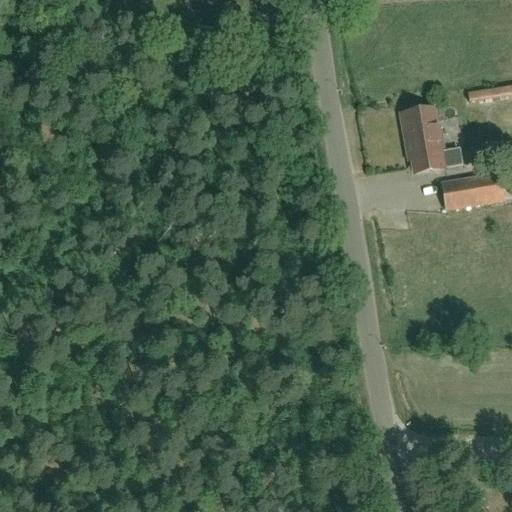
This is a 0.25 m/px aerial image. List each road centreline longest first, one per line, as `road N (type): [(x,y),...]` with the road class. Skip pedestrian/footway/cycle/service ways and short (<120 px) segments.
road 1 (unclassified): [(386,449),(311,0)]
road 2 (unclassified): [(511,450),(386,449)]
